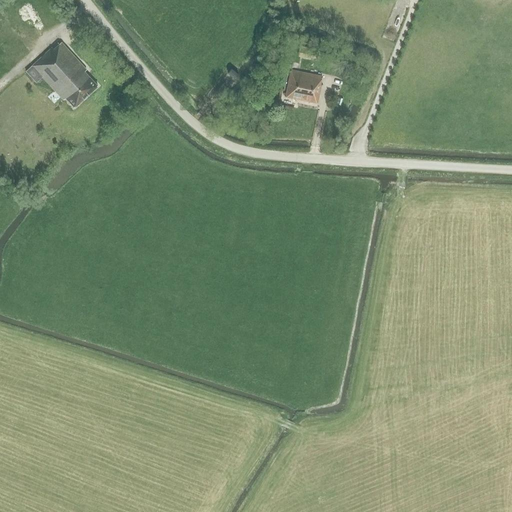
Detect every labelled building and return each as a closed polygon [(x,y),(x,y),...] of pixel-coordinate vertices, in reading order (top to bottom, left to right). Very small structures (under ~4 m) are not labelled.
[(75,108),(98,86),(85,72),(87,70),(62,42),(54,49),(53,48),(26,71),(37,82),(43,77),(64,100),(66,98),(75,108)] [(19,56),(10,48),(5,43),(0,49),(4,53),(14,62),(19,56)] [(301,49),(299,57),(316,60),(318,52),(301,49)] [(13,62),(4,54),(0,57),(0,66),(5,71),(13,62)] [(232,69),(228,73),(236,79),(239,75),(232,69)] [(321,85),(323,76),(291,70),(286,97),(319,103),(322,85),(321,85)] [(32,92),(38,87),(27,74),(21,80),(32,92)] [(27,87),(18,78),(4,92),(13,101),(27,87)]
